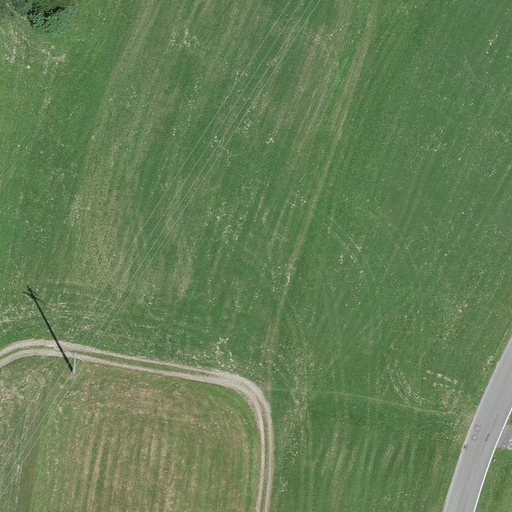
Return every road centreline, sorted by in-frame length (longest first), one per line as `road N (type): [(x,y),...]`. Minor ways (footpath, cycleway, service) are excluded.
road 1 (track): [(0,354),(32,345),(96,351),(251,385)]
road 2 (tertiary): [(511,362),(455,511)]
road 3 (track): [(256,511),(262,423),(251,385)]
